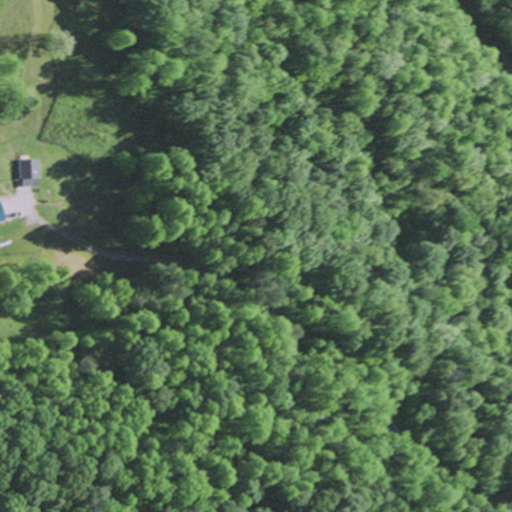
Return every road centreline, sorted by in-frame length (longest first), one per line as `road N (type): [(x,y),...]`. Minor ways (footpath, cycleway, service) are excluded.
road 1 (residential): [(470,511),(413,462),(347,376),(301,341),(181,264),(110,249),(50,224)]
road 2 (residential): [(511,96),(439,0)]
